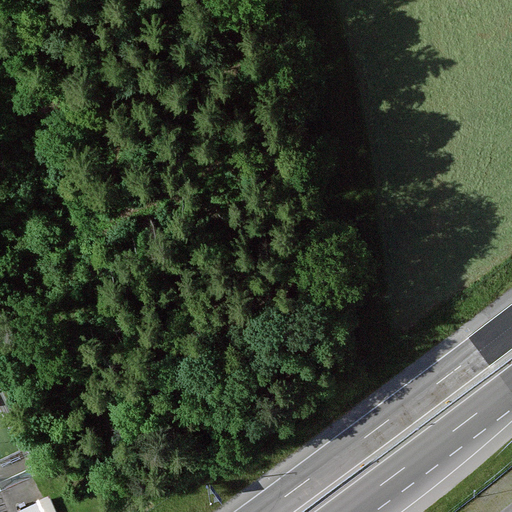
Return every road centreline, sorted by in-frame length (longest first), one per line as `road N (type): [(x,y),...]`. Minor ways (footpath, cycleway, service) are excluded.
road 1 (motorway): [(511,326),(263,511)]
road 2 (motorway): [(344,511),(511,386)]
